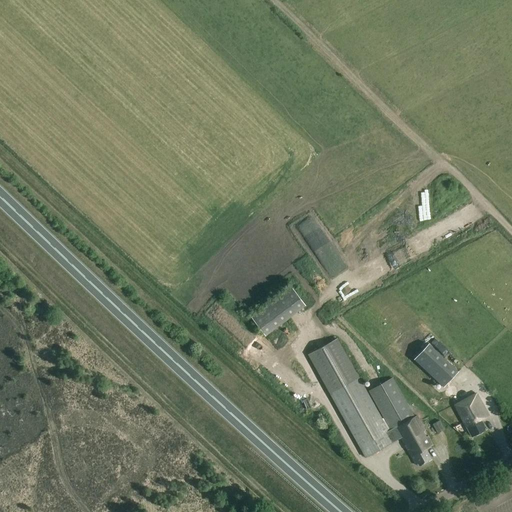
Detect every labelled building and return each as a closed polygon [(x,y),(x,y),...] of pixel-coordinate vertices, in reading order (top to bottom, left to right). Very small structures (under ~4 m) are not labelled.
[(393,156),(386,163),(392,169),(403,158),(392,146),(387,150),(393,156)] [(404,222),(419,216),(415,205),(399,211),(404,222)] [(454,215),(428,225),(433,237),(458,226),(454,215)] [(279,297),(237,324),(249,341),(290,314),(279,297)] [(209,313),(198,322),(207,333),(218,324),(209,313)] [(387,427),(367,392),(359,378),(359,377),(337,339),(309,355),(308,355),(330,393),(330,394),(365,457),(400,438),(400,439),(415,465),(416,465),(418,464),(419,466),(431,459),(425,449),(426,449),(432,445),(432,444),(416,416),(415,414),(395,377),(393,378),(369,391),(389,426),(387,427)] [(444,387),(459,371),(429,344),(414,360),(444,387)] [(471,438),(486,430),(481,420),(488,417),(476,394),(454,406),(471,438)] [(461,429),(455,412),(444,417),(454,445),(464,441),(460,430),(461,429)] [(438,434),(445,430),(440,421),(433,425),(438,434)]
